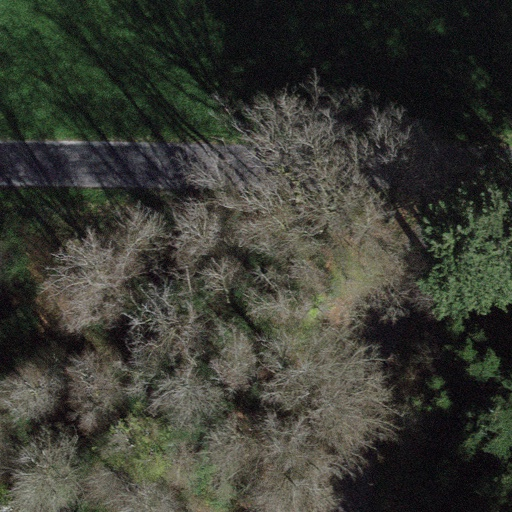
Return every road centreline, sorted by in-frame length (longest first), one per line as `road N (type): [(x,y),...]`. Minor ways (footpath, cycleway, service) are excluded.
road 1 (unclassified): [(0,163),(511,159)]
road 2 (track): [(511,161),(451,202),(387,297),(351,511)]
